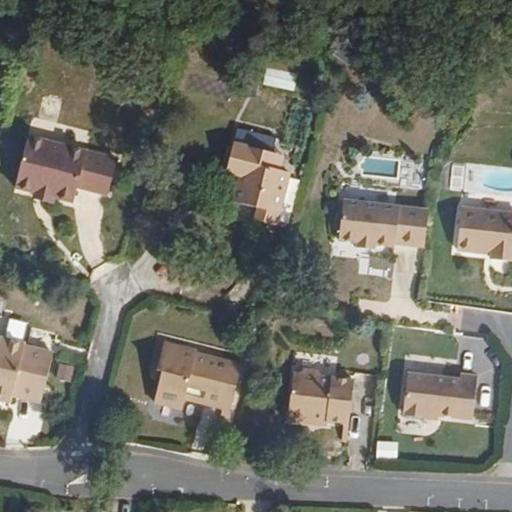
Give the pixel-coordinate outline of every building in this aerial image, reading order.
[(298,92),(265,85),(263,94),(296,101),(298,92)] [(239,127),(235,139),(273,150),(276,138),(239,127)] [(114,199),(123,162),(34,140),(21,191),(40,196),(59,201),(79,206),(83,192),(114,199)] [(282,226),(294,175),(284,173),(273,170),(277,155),(237,145),(230,174),(245,177),(243,184),(238,205),(262,211),(260,221),(282,226)] [(284,173),(287,158),(277,155),(273,170),(284,173)] [(243,184),(245,177),(230,174),(228,181),(243,184)] [(59,201),(40,196),(38,202),(58,207),(59,201)] [(430,248),(434,210),(348,200),(343,240),(364,243),(380,244),(401,247),(401,244),(430,248)] [(511,264),(511,217),(467,212),(461,253),(487,256),(488,253),(497,255),(495,262),(511,264)] [(43,407),(54,360),(25,353),(26,350),(0,343),(0,398),(13,401),(13,399),(43,407)] [(238,401),(247,369),(200,356),(200,354),(168,345),(161,371),(169,374),(167,379),(164,379),(157,405),(186,412),(188,402),(208,407),(211,394),(238,401)] [(353,426),(358,382),(326,378),(322,372),(306,370),(299,375),(294,375),(289,423),(314,426),(318,422),(330,423),(347,425),(353,426)] [(479,420),(483,378),(464,376),(463,380),(412,374),(407,412),(410,412),(410,417),(428,418),(428,415),(440,416),(479,420)] [(232,424),(238,401),(211,394),(208,407),(227,412),(224,422),(232,424)]
